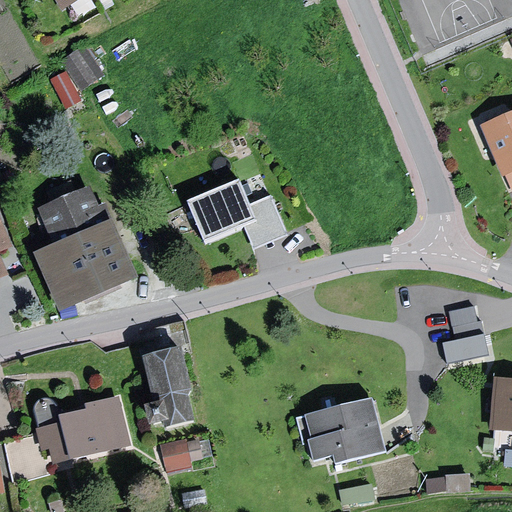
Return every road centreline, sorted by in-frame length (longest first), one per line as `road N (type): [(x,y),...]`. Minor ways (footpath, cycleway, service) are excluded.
road 1 (residential): [(0,348),(345,261),(443,254)]
road 2 (residential): [(357,0),(438,195),(443,254)]
